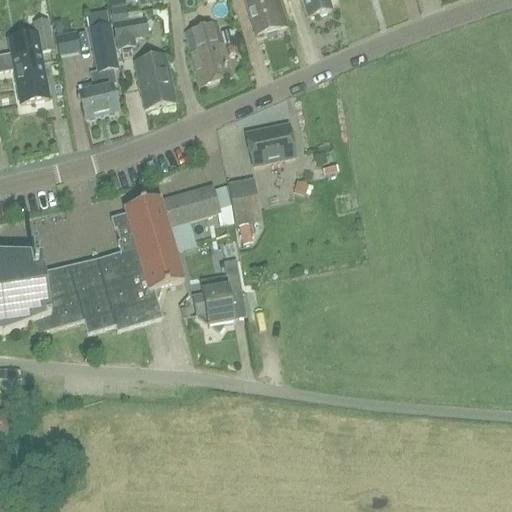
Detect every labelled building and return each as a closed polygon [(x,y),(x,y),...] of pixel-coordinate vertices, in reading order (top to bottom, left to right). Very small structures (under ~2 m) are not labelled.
[(111,0),(108,1),(111,17),(122,15),(119,0),(111,0)] [(245,0),(246,2),(244,2),(256,38),(286,28),(276,0),(245,0)] [(300,0),(307,20),(331,12),(327,0),(300,0)] [(148,39),(144,19),(111,25),(116,52),(131,49),(136,48),(134,41),(148,39)] [(53,52),(48,21),(32,23),(38,54),(53,52)] [(76,94),(83,123),(117,115),(110,87),(116,85),(113,72),(118,71),(109,26),(87,30),(95,75),(97,75),(100,89),(76,94)] [(200,87),(231,78),(219,38),(214,40),(212,31),(191,37),(193,46),(188,47),(200,87)] [(0,57),(0,75),(15,72),(21,107),(48,102),(42,67),(32,68),(29,53),(0,57)] [(143,111),(174,104),(164,55),(134,62),(132,62),(143,111)] [(290,129),(248,137),(254,172),(297,164),(290,129)] [(329,147),(313,152),(317,167),(334,163),(329,147)] [(260,223),(253,180),(227,185),(235,228),(238,228),(241,247),(251,246),(247,226),(260,223)] [(159,201),(123,211),(125,217),(110,221),(120,256),(96,263),(63,271),(44,276),(42,260),(36,260),(35,255),(31,255),(31,260),(0,257),(0,336),(3,337),(33,325),(38,338),(83,324),(87,337),(115,329),(116,335),(162,321),(156,302),(158,302),(160,294),(159,292),(183,285),(175,255),(195,249),(188,224),(219,215),(231,212),(226,194),(214,197),(213,194),(161,209),(159,201)] [(225,278),(199,282),(201,295),(191,296),(195,319),(197,319),(207,326),(207,330),(211,329),(218,334),(223,327),(234,325),(229,295),(241,293),(236,263),(223,266),(225,278)] [(0,393),(20,392),(19,373),(0,374),(0,393)] [(0,438),(9,436),(3,410),(0,411),(0,438)]
